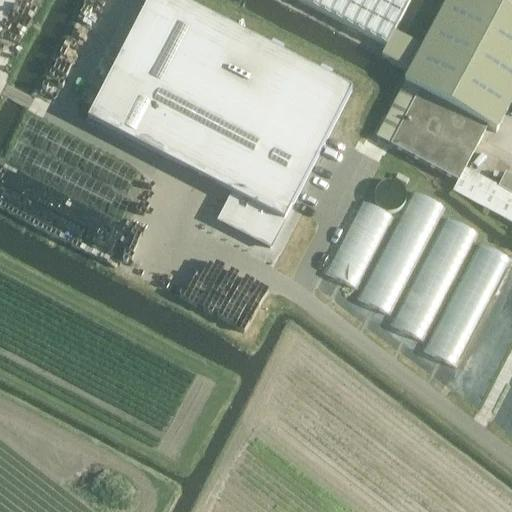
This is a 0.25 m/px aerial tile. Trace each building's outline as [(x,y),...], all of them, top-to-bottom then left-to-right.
[(149,0),(87,121),(232,196),(218,223),(269,250),(350,92),(172,0),(149,0)] [(295,0),(385,46),(408,0),(295,0)] [(381,57),(407,70),(410,73),(409,75),(500,122),(510,106),(511,106),(511,16),(481,0),(447,0),(421,49),(393,34),(381,57)] [(511,179),(471,158),(486,129),(487,128),(495,132),(500,122),(409,75),(404,86),(375,139),(390,146),(390,147),(457,183),(452,192),(511,224),(511,179)] [(390,315),(441,204),(411,190),(360,301),(390,315)] [(357,288),(391,214),(361,200),(326,274),(357,288)] [(424,341),(474,230),(443,217),(394,327),(424,341)] [(426,352),(456,366),(507,257),(477,243),(426,352)]
